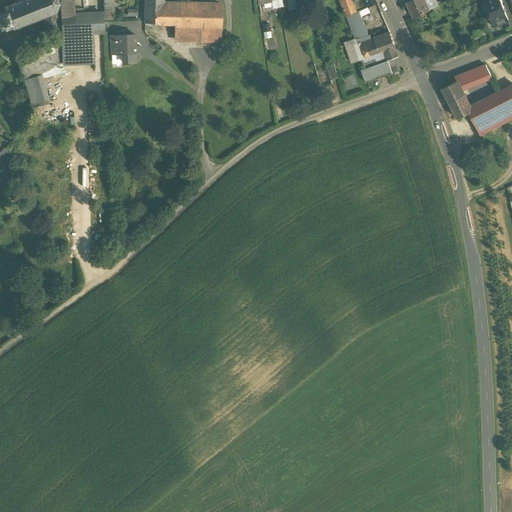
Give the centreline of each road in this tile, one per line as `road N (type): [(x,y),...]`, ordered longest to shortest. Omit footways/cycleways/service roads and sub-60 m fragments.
road 1 (track): [(422,81),(280,130),(0,356)]
road 2 (tertiary): [(422,81),(473,264),(491,511)]
